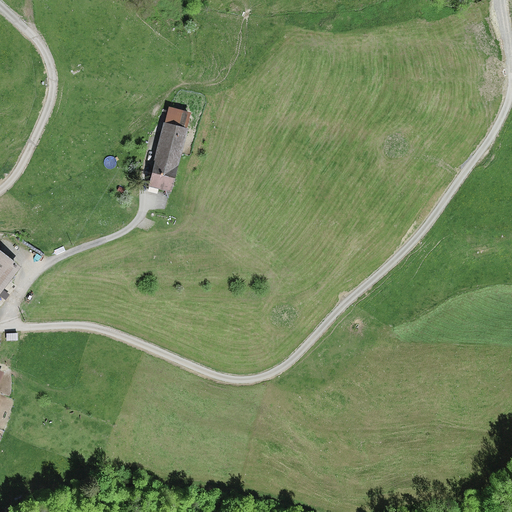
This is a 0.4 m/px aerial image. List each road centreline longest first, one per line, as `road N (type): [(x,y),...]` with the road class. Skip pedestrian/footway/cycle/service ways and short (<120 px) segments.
road 1 (track): [(14,328),(80,324),(231,379),(275,370),(421,232),(493,133),(511,81)]
road 2 (track): [(0,7),(41,44),(53,78),(20,168),(0,190)]
road 3 (track): [(14,328),(19,295),(40,267),(115,236),(141,218),(147,198)]
